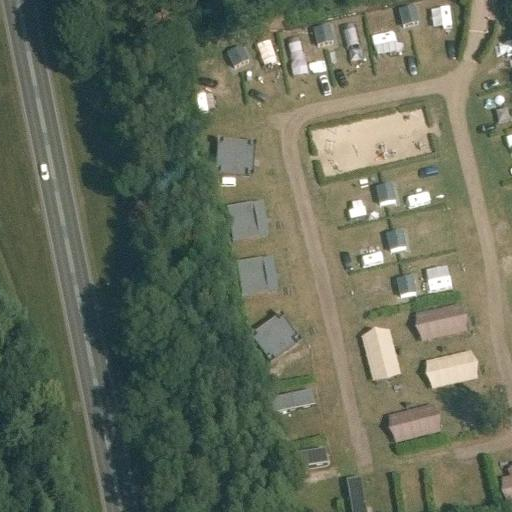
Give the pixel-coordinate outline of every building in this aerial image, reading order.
[(402,30),(417,27),(414,10),(398,13),(402,30)] [(452,24),(429,31),(438,61),(453,57),(448,41),(456,38),(452,24)] [(317,50),(332,47),(329,30),(313,33),(317,50)] [(400,37),(404,73),(418,71),(414,35),(400,37)] [(380,43),(367,45),(371,78),(385,76),(380,43)] [(259,50),(261,60),(271,59),(269,48),(259,50)] [(234,72),(248,65),(241,50),(227,56),(234,72)] [(346,51),(334,52),(336,87),(349,86),(346,51)] [(315,55),(298,56),(300,89),(317,88),(315,55)] [(396,146),(432,141),(430,126),(394,131),(396,146)] [(359,127),(330,133),(333,147),(362,141),(359,127)] [(232,167),(262,158),(258,145),(228,153),(232,167)] [(393,189),(404,187),(402,179),(423,174),(418,151),(386,158),(393,189)] [(336,166),(337,178),(377,173),(376,161),(336,166)] [(264,194),(263,179),(233,183),(235,197),(264,194)] [(379,208),(395,205),(391,189),(375,192),(379,208)] [(238,214),(241,228),(271,223),(269,209),(238,214)] [(356,245),(391,235),(388,222),(353,232),(356,245)] [(386,239),(390,256),(405,252),(402,235),(386,239)] [(243,246),(244,259),(278,254),(276,242),(243,246)] [(395,259),(358,264),(360,278),(397,272),(395,259)] [(255,294),(275,291),(272,269),(252,272),(255,294)] [(389,273),(370,278),(373,289),(392,284),(389,273)] [(396,284),(400,302),(416,298),(412,281),(396,284)] [(286,306),(270,310),(267,300),(253,304),(258,325),(289,318),(286,306)] [(301,336),(266,344),(268,356),(303,348),(301,336)] [(435,339),(416,341),(417,351),(436,349),(435,339)] [(263,399),(261,387),(252,389),(254,400),(263,399)] [(435,412),(454,408),(451,397),(433,401),(435,412)] [(279,460),(276,448),(267,450),(270,462),(279,460)]
